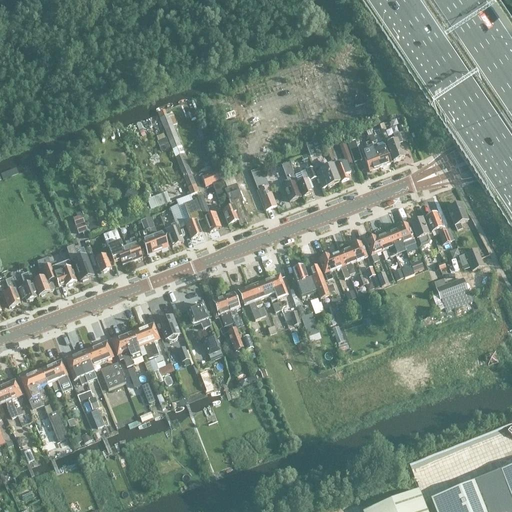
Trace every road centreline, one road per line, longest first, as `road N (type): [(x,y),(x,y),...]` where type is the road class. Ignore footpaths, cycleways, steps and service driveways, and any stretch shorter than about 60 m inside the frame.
road 1 (tertiary): [(0,339),(421,179)]
road 2 (motorway): [(403,0),(511,162)]
